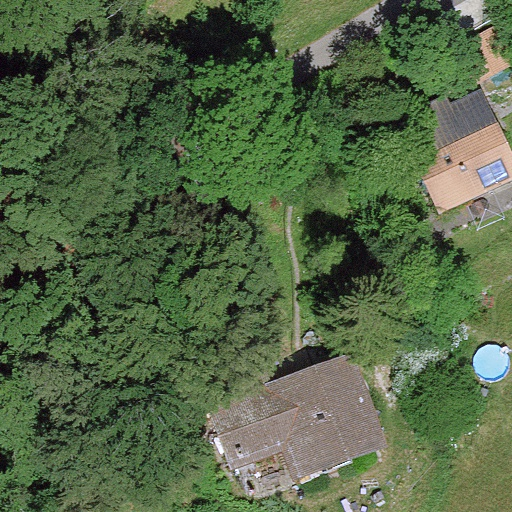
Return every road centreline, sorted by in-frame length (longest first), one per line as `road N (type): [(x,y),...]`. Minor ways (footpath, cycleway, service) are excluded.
road 1 (residential): [(439,0),(318,74),(178,131)]
road 2 (track): [(0,109),(102,135),(178,131)]
